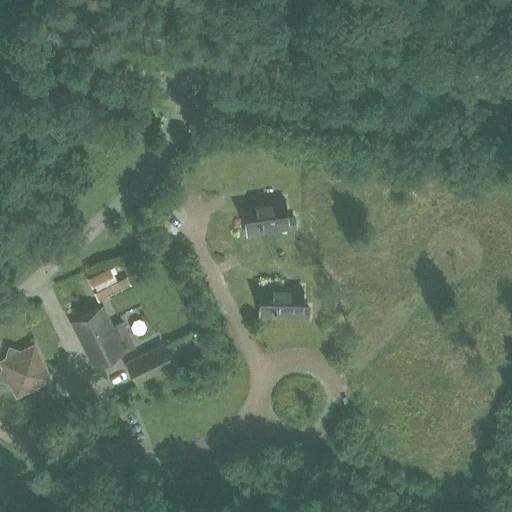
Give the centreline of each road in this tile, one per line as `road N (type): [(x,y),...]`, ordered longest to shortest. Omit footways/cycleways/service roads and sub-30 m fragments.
road 1 (tertiary): [(511,87),(0,27)]
road 2 (unknown): [(158,162),(266,373),(257,393),(261,418),(206,447),(141,456)]
road 3 (unknown): [(0,430),(48,454),(141,456)]
